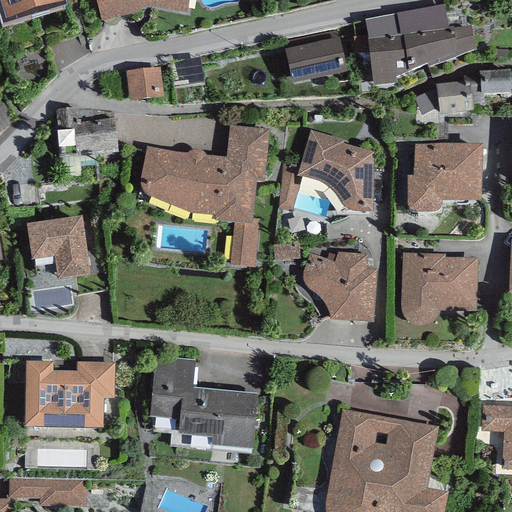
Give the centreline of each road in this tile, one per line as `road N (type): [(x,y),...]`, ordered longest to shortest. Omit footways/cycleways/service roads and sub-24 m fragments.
road 1 (residential): [(0,323),(376,358),(511,355)]
road 2 (residential): [(0,160),(94,65),(384,0)]
